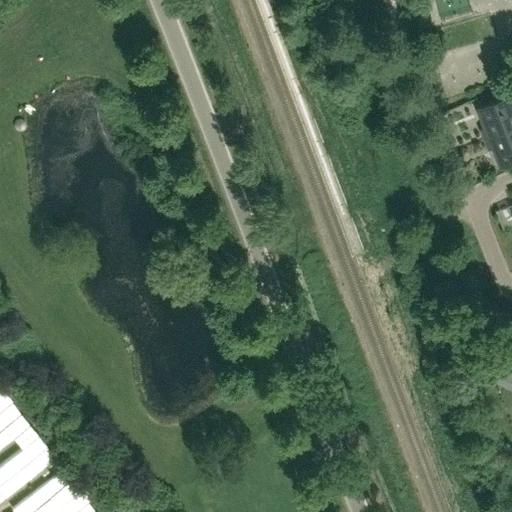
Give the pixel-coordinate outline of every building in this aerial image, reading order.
[(485,138),(511,127),(511,94),(478,108),(486,126),(481,128),(485,138)] [(511,127),(485,138),(489,149),(494,147),(501,165),(511,160),(511,127)] [(511,208),(510,204),(495,210),(503,229),(511,224),(511,208)] [(0,406),(17,392),(0,371),(0,406)] [(42,460),(59,446),(28,409),(0,432),(0,456),(8,466),(32,447),(42,460)]
